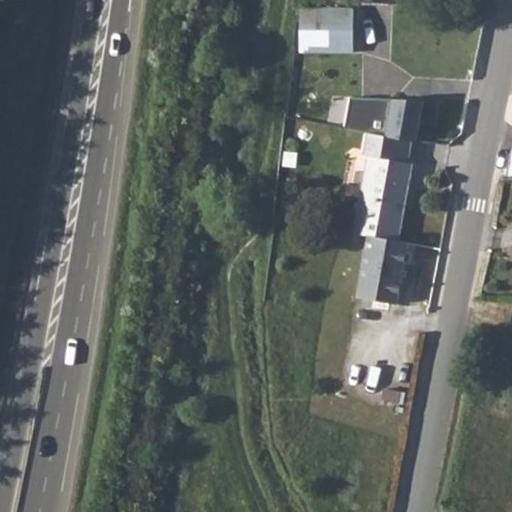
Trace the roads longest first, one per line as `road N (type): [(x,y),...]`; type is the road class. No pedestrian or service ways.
road 1 (primary): [(32,511),(122,0)]
road 2 (primary): [(94,0),(4,511)]
road 3 (unclassified): [(511,41),(420,511)]
